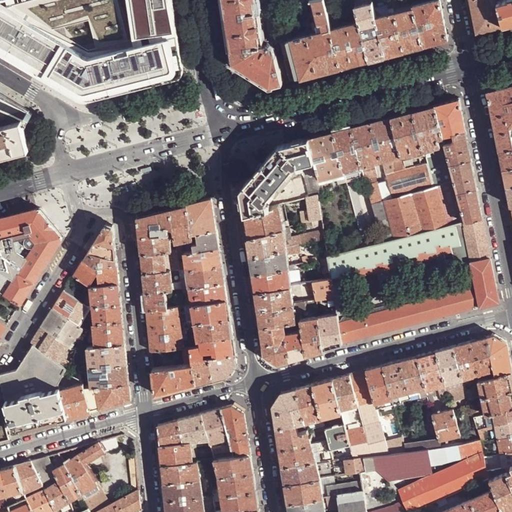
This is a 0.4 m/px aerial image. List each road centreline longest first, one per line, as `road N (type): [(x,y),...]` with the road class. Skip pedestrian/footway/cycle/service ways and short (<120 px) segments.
road 1 (residential): [(253,382),(511,313)]
road 2 (residential): [(253,382),(224,130)]
road 3 (secondary): [(469,66),(224,130)]
road 4 (residential): [(79,216),(113,212),(125,224),(143,413)]
road 5 (residential): [(511,293),(469,66)]
road 6 (residential): [(0,360),(81,230),(79,216)]
road 7 (secondary): [(66,170),(224,130)]
road 8 (residential): [(208,87),(53,125)]
road 9 (residential): [(0,455),(143,413)]
road 10 (residential): [(273,511),(253,382)]
